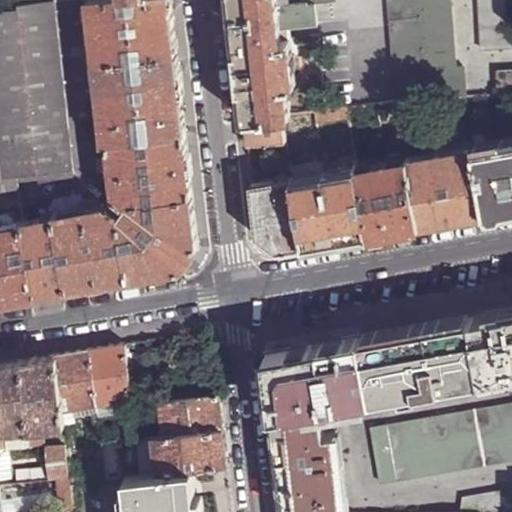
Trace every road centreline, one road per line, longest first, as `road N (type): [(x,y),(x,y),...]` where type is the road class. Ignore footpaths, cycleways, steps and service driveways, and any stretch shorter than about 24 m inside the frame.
road 1 (residential): [(201,0),(234,288)]
road 2 (residential): [(511,239),(234,288)]
road 3 (residential): [(234,288),(0,335)]
road 4 (residential): [(234,288),(257,511)]
